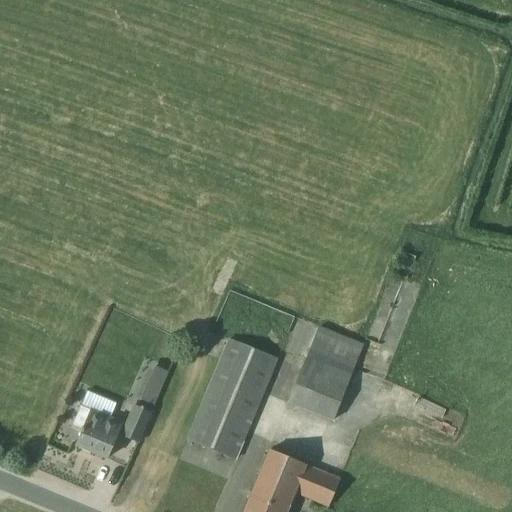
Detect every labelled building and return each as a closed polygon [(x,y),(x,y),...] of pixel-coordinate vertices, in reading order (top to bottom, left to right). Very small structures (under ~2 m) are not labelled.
[(393,275),(407,280),(415,257),(401,252),(393,275)] [(364,345),(318,327),(287,404),(333,422),(364,345)] [(278,359),(228,339),(186,440),(236,461),(278,359)] [(136,397),(153,404),(168,372),(151,364),(136,397)] [(152,413),(133,405),(120,436),(139,444),(152,413)] [(73,426),(83,430),(76,447),(105,460),(116,436),(114,435),(119,423),(81,407),(73,426)] [(340,480),(269,450),(243,511),(286,511),(294,494),(328,508),(340,480)]
